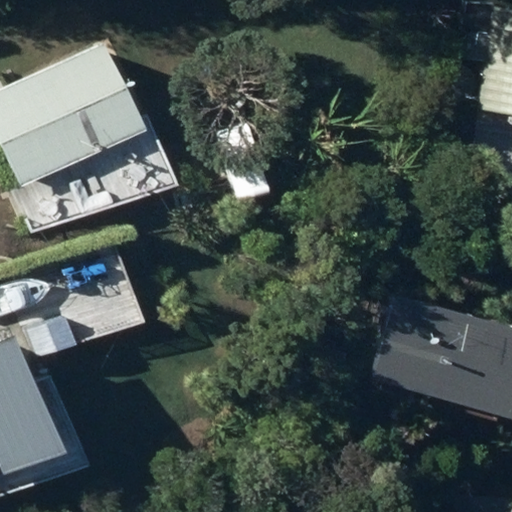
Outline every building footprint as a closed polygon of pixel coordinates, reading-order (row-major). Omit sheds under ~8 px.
[(448,52),(470,55),(465,102),(476,104),(471,146),(511,150),(511,5),(475,2),(472,35),(450,33),(448,52)] [(0,71),(0,165),(6,179),(122,121),(78,32),(0,71)] [(511,328),(371,289),(349,369),(511,414),(511,328)] [(50,312),(13,326),(23,351),(60,337),(50,312)] [(0,448),(28,438),(0,362),(0,448)]
